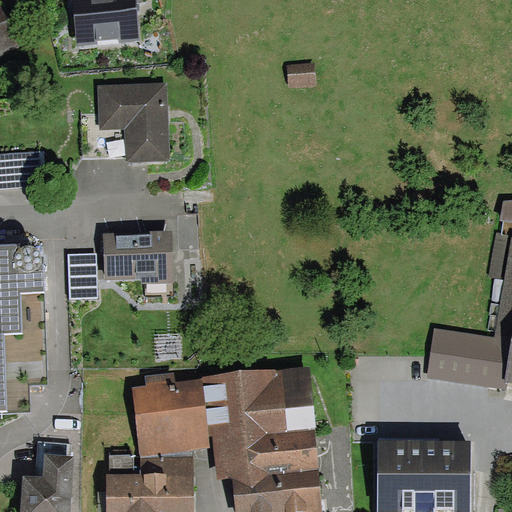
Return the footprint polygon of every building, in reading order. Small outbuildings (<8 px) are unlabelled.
[(69,0),(73,43),(133,39),(130,0),(69,0)] [(310,67),(283,68),(284,86),(311,85),(310,67)] [(159,86),(96,89),(98,129),(124,127),(126,159),(162,157),(159,86)] [(0,188),(44,186),(43,154),(0,156),(0,188)] [(164,235),(98,237),(100,279),(166,276),(164,235)] [(0,244),(0,423),(2,422),(1,415),(30,413),(29,386),(47,386),(44,264),(40,264),(41,260),(41,256),(39,251),(35,248),(31,246),(28,246),(23,247),(20,249),(16,244),(0,244)] [(502,374),(511,375),(511,252),(496,340),(433,328),(425,374),(499,388),(502,374)] [(233,479),(235,511),(311,511),(301,375),(206,382),(214,480),(233,479)] [(106,463),(106,511),(191,511),(192,479),(191,453),(208,451),(201,386),(134,393),(142,462),(106,463)] [(21,511),(69,511),(74,460),(69,460),(70,448),(36,445),(33,484),(24,483),(21,511)] [(376,511),(468,511),(469,448),(377,448),(376,511)]
